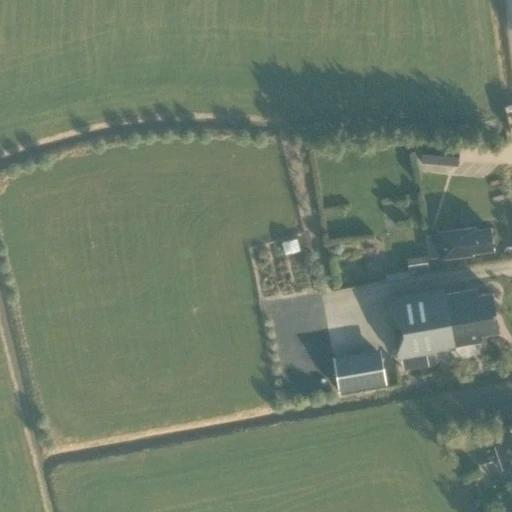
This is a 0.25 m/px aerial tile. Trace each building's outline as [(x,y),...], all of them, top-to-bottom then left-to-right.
[(458,147),(422,144),(421,162),(457,165),(458,147)] [(475,230),(475,227),(439,231),(442,257),(472,253),(472,250),(493,247),(490,228),(475,230)] [(445,287),(389,296),(399,357),(454,348),(454,345),(481,340),(480,333),(499,330),(493,292),(477,294),(476,288),(445,292),(445,287)] [(338,391),(386,383),(380,348),(333,356),(338,391)] [(499,457),(511,452),(511,421),(496,427),(501,444),(495,446),(499,457)] [(511,452),(499,457),(503,468),(508,466),(511,476),(511,452)] [(500,476),(495,461),(482,465),(488,481),(500,476)]
